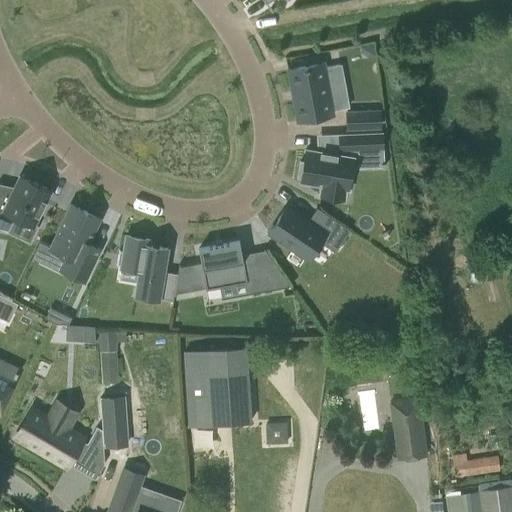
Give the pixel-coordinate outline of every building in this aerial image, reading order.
[(371,45),(360,47),(361,54),(366,58),(373,56),(371,45)] [(323,63),(288,69),(297,121),(332,115),(323,63)] [(379,111),(347,112),(347,128),(379,127),(379,111)] [(300,179),(300,181),(321,185),(319,196),(343,199),(345,189),(347,189),(353,151),(383,150),(383,132),(339,134),(339,155),(305,150),(303,162),(299,162),(297,178),(300,179)] [(0,183),(0,228),(8,230),(14,217),(33,227),(51,191),(19,175),(14,187),(0,183)] [(71,204),(50,248),(67,256),(60,270),(84,281),(99,249),(87,243),(99,218),(71,204)] [(286,206),(268,233),(308,260),(319,242),(335,252),(349,230),(316,208),(308,221),(286,206)] [(119,250),(116,265),(121,265),(121,267),(139,270),(137,283),(135,295),(159,299),(159,298),(173,300),(173,295),(174,294),(177,273),(164,272),(167,249),(149,246),(150,239),(126,235),(123,250),(119,250)] [(239,241),(198,249),(200,261),(180,265),(180,263),(179,263),(174,294),(175,294),(176,291),(205,286),(205,288),(246,280),(239,241)] [(264,269),(276,286),(289,284),(277,267),(264,269)] [(0,293),(0,315),(7,320),(16,302),(0,293)] [(71,317),(60,312),(55,323),(68,324),(71,317)] [(80,325),(80,341),(95,341),(94,326),(80,325)] [(127,331),(100,333),(101,352),(118,352),(117,342),(128,342),(127,331)] [(395,338),(381,340),(383,352),(397,350),(395,338)] [(185,352),(192,428),(251,423),(245,348),(185,352)] [(0,408),(13,380),(0,374),(0,408)] [(122,389),(99,391),(102,435),(105,435),(105,439),(125,437),(122,389)] [(389,401),(397,461),(426,458),(416,397),(389,401)] [(32,407),(14,437),(66,467),(83,438),(32,407)] [(287,424),(267,425),(268,443),(287,443),(287,424)] [(469,471),(498,470),(497,459),(469,460),(469,471)] [(464,463),(453,464),(455,476),(466,474),(464,463)] [(444,497),(445,511),(511,511),(511,485),(511,486),(511,480),(477,484),(478,494),(468,495),(470,511),(462,511),(461,495),(444,497)] [(175,511),(179,501),(165,496),(164,500),(117,484),(107,511),(175,511)]
